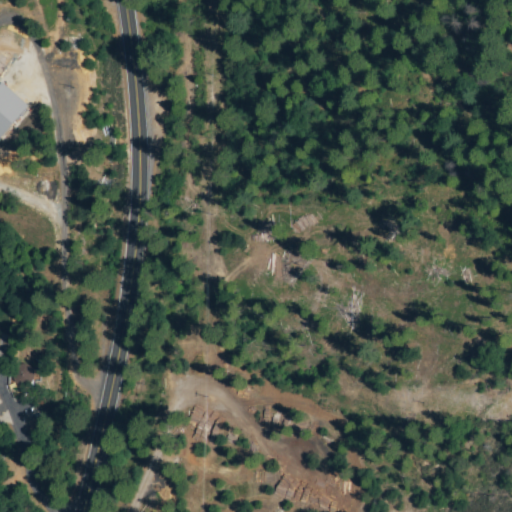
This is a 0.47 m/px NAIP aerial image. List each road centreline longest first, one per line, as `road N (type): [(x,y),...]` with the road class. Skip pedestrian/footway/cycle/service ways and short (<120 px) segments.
road 1 (secondary): [(92,486),(140,224),(125,0)]
road 2 (residential): [(47,511),(17,459),(0,399)]
